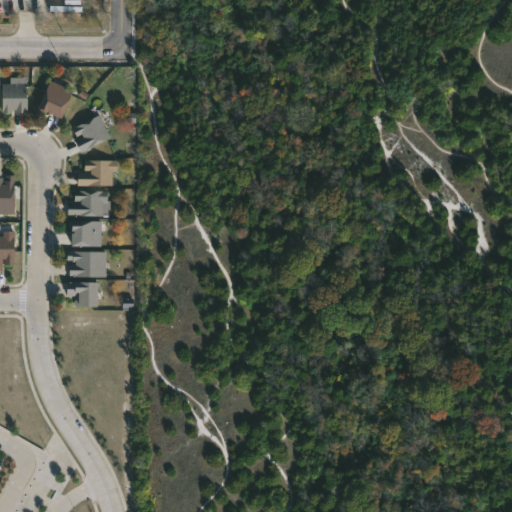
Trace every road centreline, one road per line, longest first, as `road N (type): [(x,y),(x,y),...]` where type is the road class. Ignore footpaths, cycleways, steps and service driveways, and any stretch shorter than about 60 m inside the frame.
road 1 (residential): [(100,511),(90,465),(43,383),(33,302),(32,149)]
road 2 (tertiary): [(118,39),(111,49),(0,50)]
